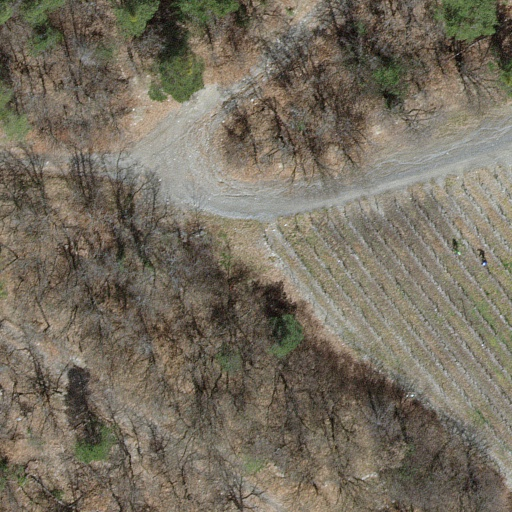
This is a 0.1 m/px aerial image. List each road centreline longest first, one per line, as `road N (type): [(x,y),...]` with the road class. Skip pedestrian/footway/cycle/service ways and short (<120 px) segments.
road 1 (track): [(328,0),(170,124),(178,179),(383,193),(511,132)]
road 2 (track): [(0,362),(92,415),(229,511)]
road 3 (track): [(178,179),(0,162)]
